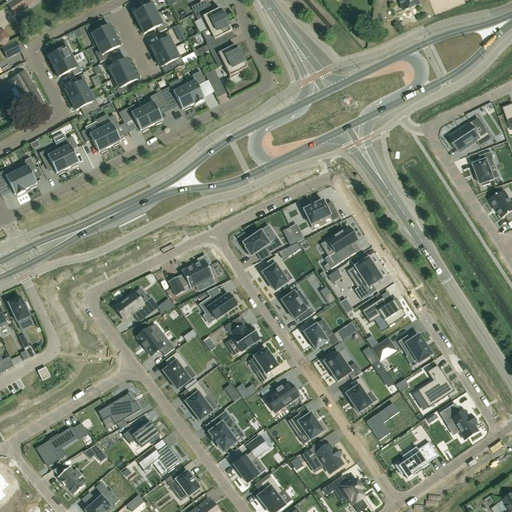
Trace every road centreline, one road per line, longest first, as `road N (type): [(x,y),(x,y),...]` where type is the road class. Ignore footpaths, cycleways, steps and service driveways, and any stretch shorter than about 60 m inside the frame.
road 1 (residential): [(498,433),(337,183),(323,180),(213,233)]
road 2 (residential): [(238,0),(267,76),(261,89),(6,218)]
road 3 (residential): [(400,501),(213,233)]
road 4 (primary): [(262,123),(161,187),(13,254)]
road 5 (primary): [(20,268),(147,201),(272,164)]
road 6 (residential): [(503,244),(425,128),(511,86)]
road 7 (residential): [(112,5),(40,49),(61,114),(0,148)]
road 8 (residential): [(213,233),(93,295),(92,308),(137,365)]
road 9 (residential): [(137,365),(248,511)]
road 10 (unclassified): [(441,271),(348,126)]
road 11 (residential): [(20,268),(55,346),(0,384)]
road 12 (residential): [(8,443),(137,365)]
road 13 (residential): [(511,380),(441,271)]
road 14 (primary): [(414,93),(460,70),(511,24)]
